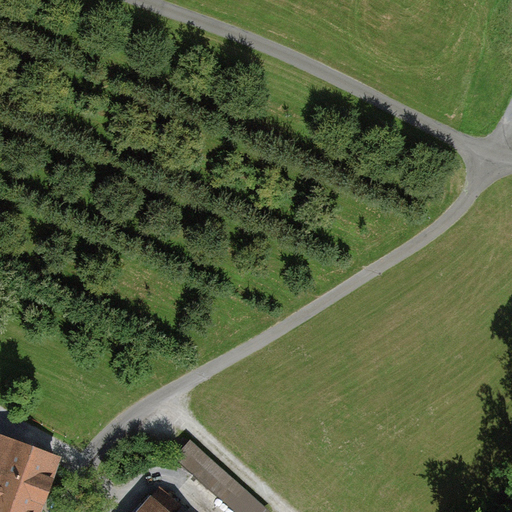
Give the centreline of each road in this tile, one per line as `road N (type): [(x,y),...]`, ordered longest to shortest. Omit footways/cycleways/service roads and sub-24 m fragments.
road 1 (residential): [(494,157),(446,223),(164,395),(81,469)]
road 2 (unclassified): [(494,157),(271,50),(142,0)]
road 3 (track): [(0,413),(81,469),(70,511)]
